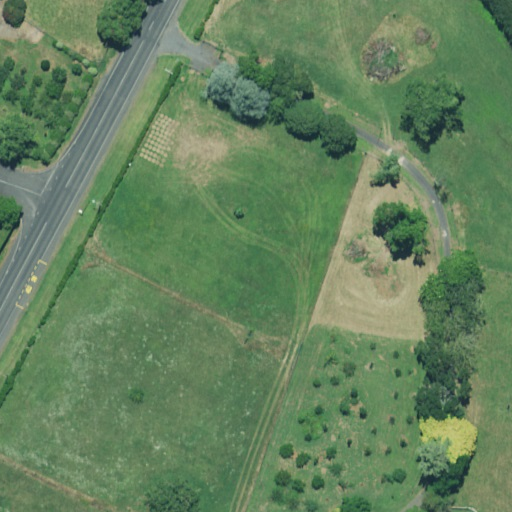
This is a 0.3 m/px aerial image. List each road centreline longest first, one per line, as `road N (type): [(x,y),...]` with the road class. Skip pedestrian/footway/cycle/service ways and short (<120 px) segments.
road 1 (tertiary): [(58,200),(166,0)]
road 2 (tertiary): [(0,308),(58,200)]
